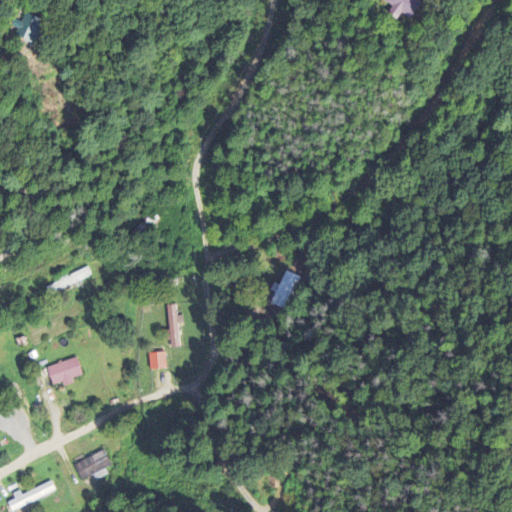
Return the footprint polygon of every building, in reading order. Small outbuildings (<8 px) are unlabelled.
[(381,0),(392,8),(389,11),(403,22),(418,3),(413,0),(381,0)] [(12,29),(18,30),(15,39),(40,46),(46,22),(25,16),(24,23),(14,21),(12,29)] [(44,288),(47,296),(92,279),(89,270),(44,288)] [(299,279),(284,273),(272,307),(287,312),(299,279)] [(172,350),(181,348),(175,307),(166,308),(172,350)] [(150,372),(166,370),(165,354),(148,356),(150,372)] [(53,387),(62,384),(64,388),(73,385),(72,381),(82,377),(76,359),(47,370),(53,387)] [(74,464),(79,481),(109,471),(104,454),(74,464)] [(10,511),(12,511),(56,494),(51,483),(6,502),(10,511)]
